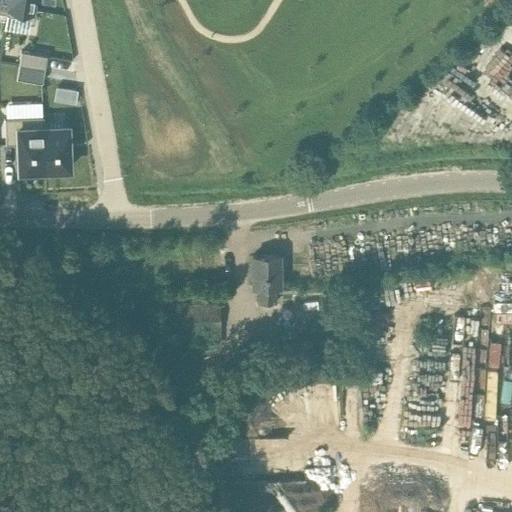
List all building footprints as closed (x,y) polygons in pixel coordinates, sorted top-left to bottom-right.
[(0,0),(0,10),(7,11),(7,12),(8,0),(0,0)] [(8,0),(7,12),(7,11),(6,13),(31,17),(33,0),(8,0)] [(19,63),(44,68),(47,54),(21,50),(19,63)] [(19,63),(16,77),(42,82),(44,68),(19,63)] [(42,115),(4,116),(5,142),(18,142),(19,169),(27,168),(28,173),(45,172),(42,115)] [(44,115),(42,115),(45,172),(62,171),(61,167),(70,167),(68,123),(44,124),(44,115)] [(280,285),(280,274),(279,254),(252,254),(253,286),(259,286),(259,303),(275,302),(274,286),(280,285)] [(160,334),(202,333),(202,343),(220,343),(220,302),(159,303),(160,334)]
